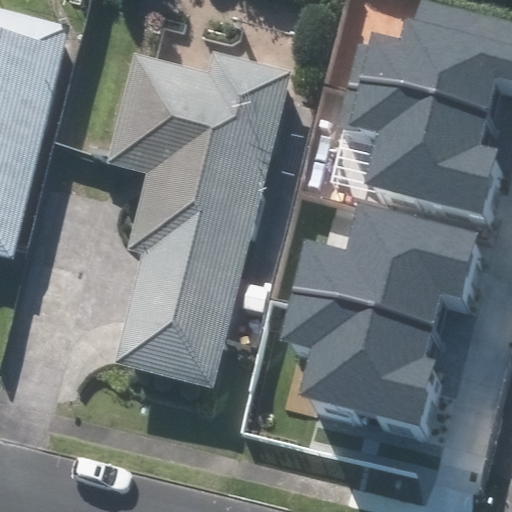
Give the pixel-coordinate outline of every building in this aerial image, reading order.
[(511,21),(420,0),(407,0),(399,37),(366,29),(353,83),(486,115),(493,84),(511,88),(511,21)] [(0,20),(0,270),(16,274),(68,35),(0,20)] [(285,84),(212,68),(208,88),(127,71),(103,182),(134,189),(117,266),(139,271),(114,389),(214,411),(285,84)] [(373,146),(363,186),(482,214),(497,152),(478,147),(486,115),(353,83),(340,138),(373,146)] [(473,235),(354,207),(345,247),(312,239),(299,293),(432,325),(439,294),(458,299),(473,235)] [(318,356),(309,396),(428,424),(443,362),(424,357),(432,325),(299,293),(286,348),(318,356)]
